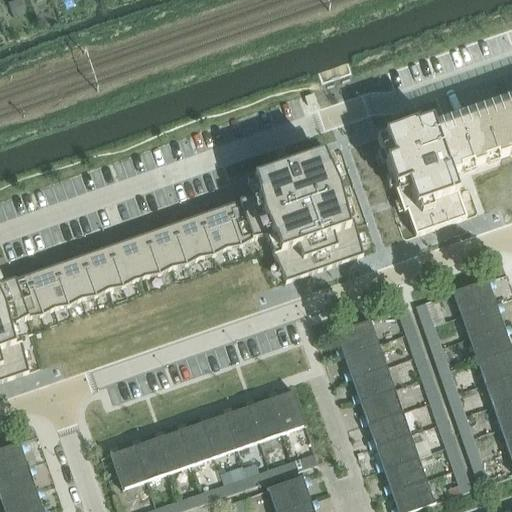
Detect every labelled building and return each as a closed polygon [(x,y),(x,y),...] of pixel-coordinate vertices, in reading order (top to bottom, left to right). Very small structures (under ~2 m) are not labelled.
[(19,0),(16,0),(8,3),(15,20),(26,15),(19,0)] [(431,121),(377,139),(382,153),(386,152),(390,163),(386,164),(391,178),(394,177),(398,187),(394,188),(398,197),(400,204),(404,215),(407,214),(415,238),(416,239),(467,221),(451,177),(475,169),(499,160),(511,156),(511,152),(511,151),(511,106),(508,108),(484,116),(459,125),(435,133),(431,121)] [(0,384),(29,375),(22,347),(15,328),(27,321),(42,319),(54,312),(69,309),(82,302),(96,300),(109,293),(123,290),(136,283),(141,283),(145,280),(159,278),(172,271),(187,268),(199,261),(214,259),(226,252),(241,249),(254,242),(267,240),(273,259),(285,285),(363,258),(363,256),(356,230),(340,193),(330,155),(247,184),(253,200),(1,288),(0,283),(0,384)] [(488,283),(453,295),(461,319),(496,307),(490,292),(494,291),(491,283),(489,284),(488,283)] [(420,321),(430,318),(426,306),(416,309),(420,321)] [(496,307),(461,319),(469,342),(503,330),(498,314),(501,313),(499,306),(496,307)] [(402,326),(406,338),(417,334),(412,322),(402,326)] [(344,359),(379,347),(371,324),(335,336),(336,337),(337,337),(342,352),(339,353),(341,360),(344,359)] [(438,340),(434,328),(423,332),(428,344),(438,340)] [(469,342),(477,364),(511,352),(506,337),(509,336),(507,329),(503,330),(469,342)] [(410,348),(414,361),(424,357),(420,345),(410,348)] [(352,382),(387,370),(379,347),(344,359),(350,375),(347,376),(349,383),(352,382)] [(446,363),(441,351),(431,354),(436,366),(446,363)] [(511,352),(477,364),(484,387),(511,377),(511,352)] [(418,371),(422,383),(432,380),(428,367),(418,371)] [(395,393),(387,370),(352,382),(358,397),(354,398),(357,406),(360,405),(395,393)] [(454,386),(449,373),(439,377),(443,389),(454,386)] [(511,377),(484,387),(492,410),(511,402),(511,377)] [(426,393),(430,406),(440,402),(436,390),(426,393)] [(368,427),(403,415),(395,393),(360,405),(366,420),(362,421),(365,428),(368,427)] [(282,438),(306,429),(293,394),(292,394),(292,395),(278,400),(277,397),(269,399),(270,403),(282,438)] [(461,408),(457,396),(447,399),(451,412),(461,408)] [(511,402),(492,410),(500,432),(511,428),(511,402)] [(247,411),(259,445),(282,438),(270,403),(255,408),(254,405),(246,407),(248,411),(247,411)] [(259,445),(247,411),(232,416),(231,413),(224,415),(225,419),(237,453),(259,445)] [(434,416),(438,428),(448,425),(444,413),(434,416)] [(411,438),(403,415),(368,427),(374,442),(370,444),(373,451),(376,450),(411,438)] [(469,431),(465,418),(455,422),(459,434),(469,431)] [(202,427),(214,461),(237,453),(225,419),(210,424),(208,421),(201,423),(202,427)] [(214,461),(202,427),(187,432),(186,429),(178,431),(180,434),(179,434),(192,469),(214,461)] [(511,428),(500,432),(508,455),(511,453),(511,428)] [(192,469),(179,434),(164,440),(163,436),(156,439),(157,442),(169,477),(192,469)] [(442,439),(446,451),(456,447),(452,435),(442,439)] [(384,472),(384,473),(419,460),(411,438),(376,450),(382,465),(378,466),(381,474),(384,472)] [(477,453),(473,441),(463,445),(467,457),(477,453)] [(169,477),(157,442),(142,448),(140,444),(133,447),(134,450),(146,485),(169,477)] [(20,446),(0,452),(0,479),(28,469),(22,454),(26,453),(23,446),(21,447),(20,446)] [(146,485),(134,450),(119,455),(118,452),(111,455),(112,457),(110,458),(123,493),(146,485)] [(450,461),(454,473),(464,470),(460,458),(450,461)] [(427,483),(419,460),(384,473),(389,488),(386,489),(389,496),(392,495),(427,483)] [(303,461),(291,466),(295,476),(307,471),(303,461)] [(485,476),(481,464),(471,467),(475,479),(485,476)] [(0,479),(0,501),(1,504),(36,492),(30,477),(34,476),(31,469),(28,470),(28,469),(0,479)] [(281,469),(269,473),(272,483),(284,479),(281,469)] [(258,477),(246,481),(249,491),(262,487),(258,477)] [(303,480),(268,492),(274,511),(287,511),(310,504),(305,489),(308,488),(306,480),(304,481),(303,480)] [(468,480),(457,484),(459,488),(462,496),(472,492),(468,480)] [(419,511),(435,507),(427,483),(392,495),(397,510),(394,511),(419,511)] [(236,485),(223,489),(227,499),(239,495),(236,485)] [(459,488),(448,492),(451,500),(462,496),(459,488)] [(1,504),(3,511),(42,511),(38,500),(41,499),(39,491),(36,492),(1,504)] [(213,492),(201,497),(204,507),(216,503),(213,492)] [(190,500),(178,504),(180,511),(189,511),(194,510),(190,500)] [(233,511),(244,511),(241,502),(231,506),(233,511)] [(287,511),(313,511),(316,510),(314,503),(310,504),(287,511)]
